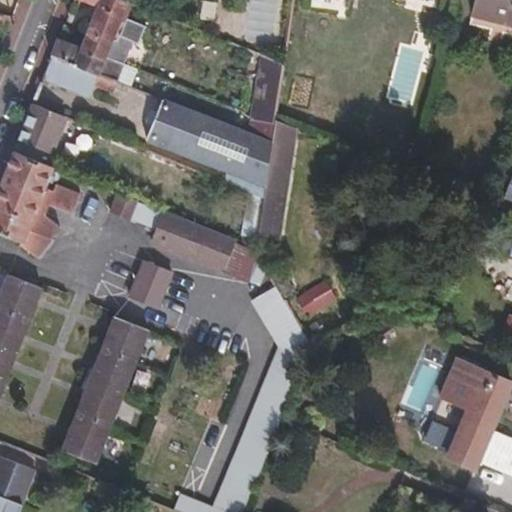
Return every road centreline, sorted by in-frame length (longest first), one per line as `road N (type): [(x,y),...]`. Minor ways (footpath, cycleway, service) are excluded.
road 1 (unknown): [(0,261),(59,278),(100,255),(139,253),(210,285),(252,339)]
road 2 (residential): [(47,0),(0,120)]
